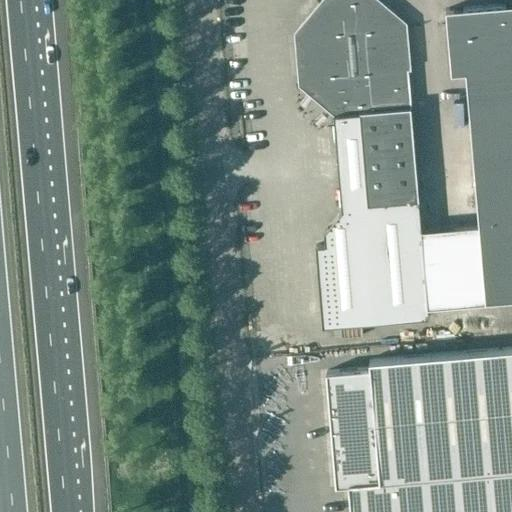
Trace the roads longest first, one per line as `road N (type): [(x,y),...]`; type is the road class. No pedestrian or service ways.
road 1 (unclassified): [(251,511),(202,0)]
road 2 (motorway): [(65,511),(19,0)]
road 3 (motorway): [(0,380),(11,511)]
